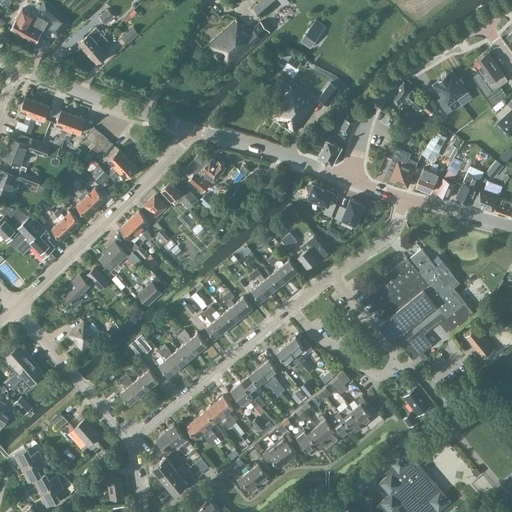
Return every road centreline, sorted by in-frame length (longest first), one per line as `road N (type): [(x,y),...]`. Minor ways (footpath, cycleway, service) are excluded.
road 1 (residential): [(13,308),(193,129)]
road 2 (tertiary): [(348,178),(384,89),(483,23)]
road 3 (residential): [(291,309),(132,437)]
road 4 (tertiary): [(193,129),(17,68)]
road 5 (residential): [(132,437),(13,308)]
road 6 (tertiary): [(348,178),(193,129)]
road 7 (residential): [(490,477),(423,376),(398,360)]
road 8 (residential): [(291,309),(322,342),(378,376),(398,360)]
